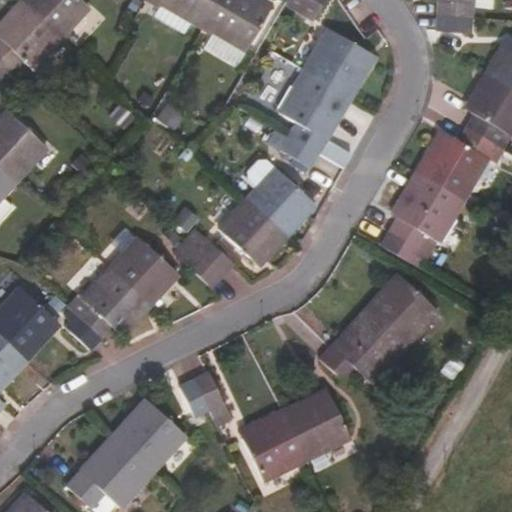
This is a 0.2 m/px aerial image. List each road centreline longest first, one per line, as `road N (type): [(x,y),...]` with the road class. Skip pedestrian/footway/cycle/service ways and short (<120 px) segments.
road 1 (residential): [(0,467),(61,408),(310,273),(410,99),(412,54),(386,0)]
road 2 (residential): [(511,330),(396,511)]
